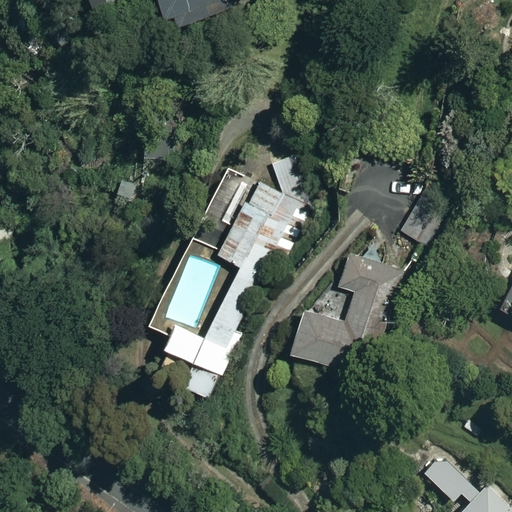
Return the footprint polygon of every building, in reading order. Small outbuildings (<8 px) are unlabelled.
[(240,257),(265,269),(272,255),(288,264),(313,215),(298,207),(316,173),(260,142),(241,177),(222,166),(201,205),(214,212),(201,236),(240,257)] [(460,198),(433,179),(399,227),(425,246),(460,198)] [(284,341),(343,365),(399,263),(351,237),(331,274),(352,285),(336,316),(302,297),(284,341)] [(264,269),(265,269),(240,257),(228,278),(189,258),(160,312),(166,316),(157,335),(189,352),(177,374),(205,389),(217,367),(221,369),(242,332),(233,327),(264,269)] [(511,284),(500,305),(511,311),(511,284)] [(422,466),(451,497),(459,489),(465,495),(451,508),(454,511),(511,511),(511,506),(480,471),(471,480),(442,448),(422,466)]
